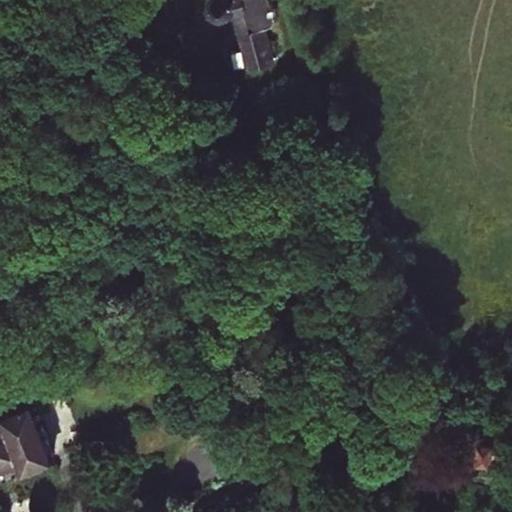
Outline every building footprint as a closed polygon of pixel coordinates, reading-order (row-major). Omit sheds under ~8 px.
[(219,0),(219,2),(220,4),(221,6),(222,8),(224,10),(226,11),(230,12),(233,11),(235,10),(239,9),(253,66),(279,59),(270,24),(274,23),(279,21),(282,19),(283,15),(283,10),(280,0),(219,0)] [(54,396),(49,383),(35,389),(40,401),(54,396)] [(61,458),(40,401),(0,416),(0,466),(29,456),(34,468),(61,458)] [(157,422),(123,434),(135,468),(169,456),(157,422)] [(238,422),(206,438),(222,470),(254,454),(238,422)] [(511,429),(505,429),(504,437),(493,435),(490,454),(503,456),(507,464),(511,464),(511,429)] [(282,444),(260,446),(261,459),(284,457),(282,444)] [(50,511),(47,498),(12,507),(13,511),(50,511)]
